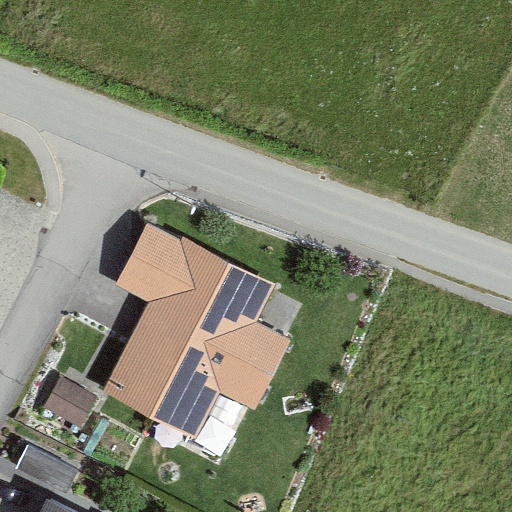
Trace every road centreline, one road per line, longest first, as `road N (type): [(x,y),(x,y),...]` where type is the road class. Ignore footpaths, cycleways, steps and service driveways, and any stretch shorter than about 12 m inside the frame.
road 1 (residential): [(72,128),(511,281)]
road 2 (residential): [(0,394),(85,228),(72,128)]
